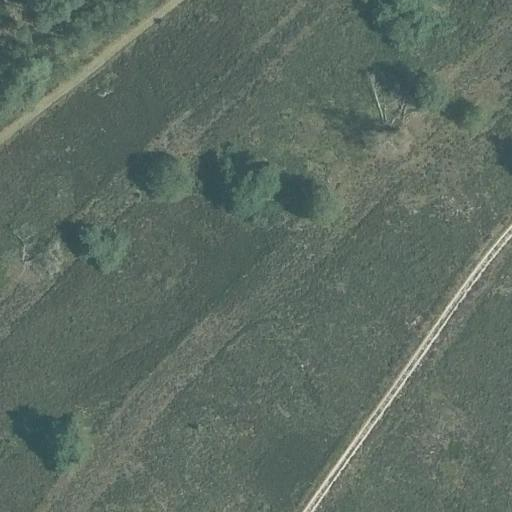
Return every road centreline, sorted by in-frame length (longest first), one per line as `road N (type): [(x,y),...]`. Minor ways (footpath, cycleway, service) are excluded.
road 1 (track): [(511,233),(310,511)]
road 2 (track): [(0,143),(180,0)]
